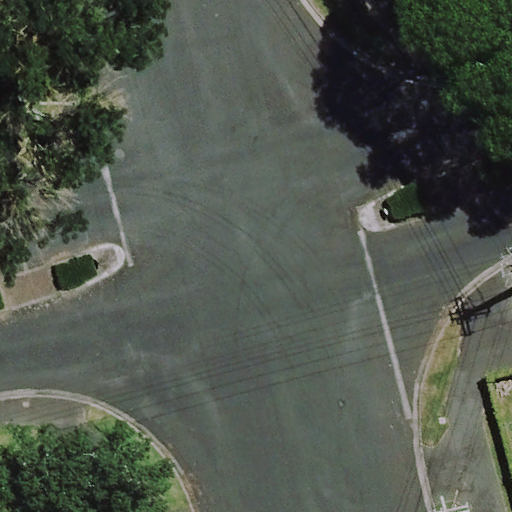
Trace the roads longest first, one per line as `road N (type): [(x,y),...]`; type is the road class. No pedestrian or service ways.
road 1 (residential): [(324,511),(245,235)]
road 2 (residential): [(245,235),(511,166)]
road 3 (residential): [(0,300),(245,235)]
road 4 (residential): [(245,235),(186,0)]
